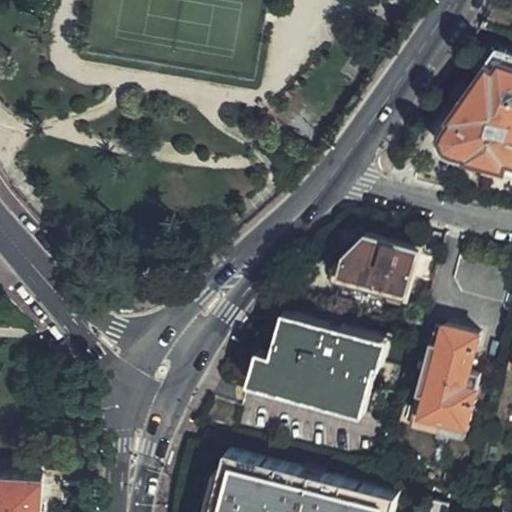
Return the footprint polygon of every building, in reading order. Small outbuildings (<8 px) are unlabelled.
[(511,167),(511,55),(502,53),(449,124),(446,134),(446,139),(449,145),(452,149),(459,153),(511,167)] [(404,316),(414,277),(419,257),(422,246),(393,239),(372,234),(350,252),(344,273),(367,279),(366,286),(378,289),(374,309),(404,316)] [(501,299),(509,272),(461,259),(457,280),(464,291),(501,299)] [(364,399),(380,336),(329,322),(293,313),(288,335),(279,333),(276,347),(268,344),(260,372),(309,384),(364,399)] [(467,426),(482,371),(471,367),(480,332),(440,321),(435,343),(428,342),(417,390),(420,391),(415,411),(416,412),(466,425),(467,426)] [(466,425),(416,412),(413,421),(464,435),(466,425)] [(392,511),(398,489),(380,484),(330,471),(259,453),(227,445),(219,478),(211,511),(392,511)] [(0,471),(0,511),(40,511),(41,495),(42,473),(0,471)] [(468,481),(444,475),(442,482),(466,488),(468,481)] [(447,511),(446,511),(449,502),(434,498),(430,511),(447,511)]
